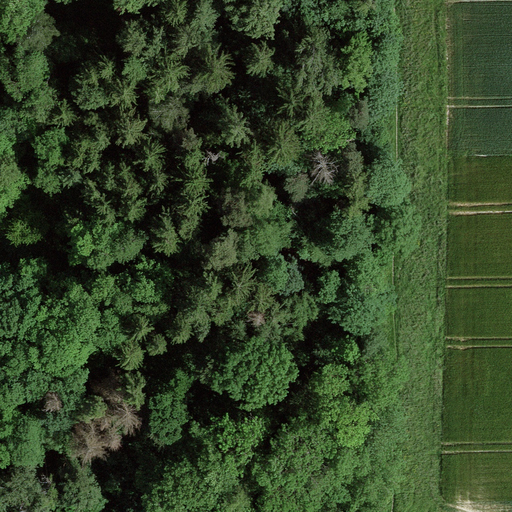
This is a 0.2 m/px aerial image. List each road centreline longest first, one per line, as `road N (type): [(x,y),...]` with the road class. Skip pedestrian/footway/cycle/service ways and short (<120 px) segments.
road 1 (track): [(396,0),(394,325),(382,511)]
road 2 (track): [(124,0),(151,92),(201,157),(394,325)]
